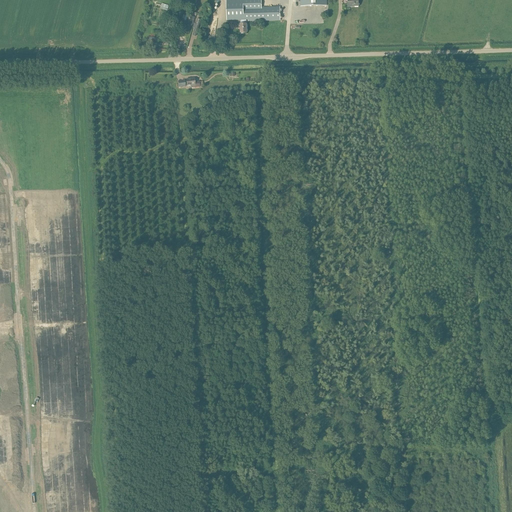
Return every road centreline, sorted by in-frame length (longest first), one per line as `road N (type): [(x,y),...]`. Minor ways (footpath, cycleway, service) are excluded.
road 1 (unclassified): [(511,50),(0,60)]
road 2 (track): [(106,511),(83,110)]
